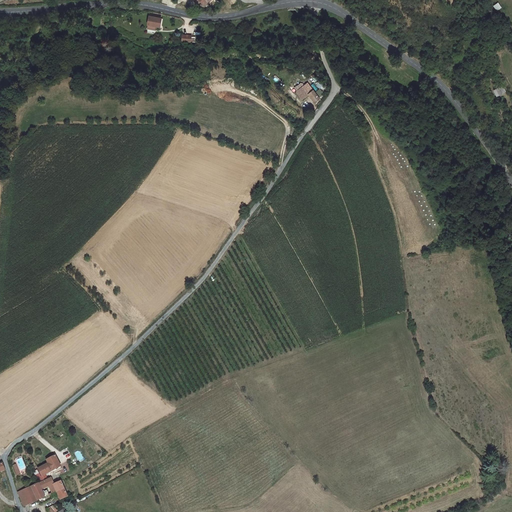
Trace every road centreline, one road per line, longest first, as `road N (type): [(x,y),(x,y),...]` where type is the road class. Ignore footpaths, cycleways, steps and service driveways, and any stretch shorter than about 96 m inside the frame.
road 1 (unclassified): [(4,456),(208,271),(318,114),(335,87),(312,1)]
road 2 (secondary): [(0,12),(129,3),(223,17),(312,1)]
road 3 (secondary): [(312,1),(338,10),(433,77),(511,181)]
